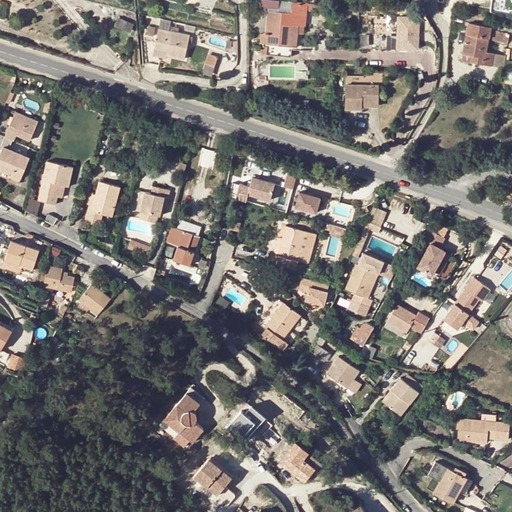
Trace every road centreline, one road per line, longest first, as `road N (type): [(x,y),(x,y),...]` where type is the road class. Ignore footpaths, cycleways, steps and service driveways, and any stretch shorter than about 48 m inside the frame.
road 1 (residential): [(0,209),(253,344),(392,475)]
road 2 (primary): [(145,93),(390,171)]
road 3 (residential): [(434,0),(440,87),(390,171)]
road 4 (residential): [(145,93),(150,74),(215,84),(234,76),(235,0)]
road 5 (primary): [(0,47),(145,93)]
road 6 (unknown): [(145,93),(56,0)]
road 7 (residential): [(488,474),(431,442),(401,451),(392,475)]
